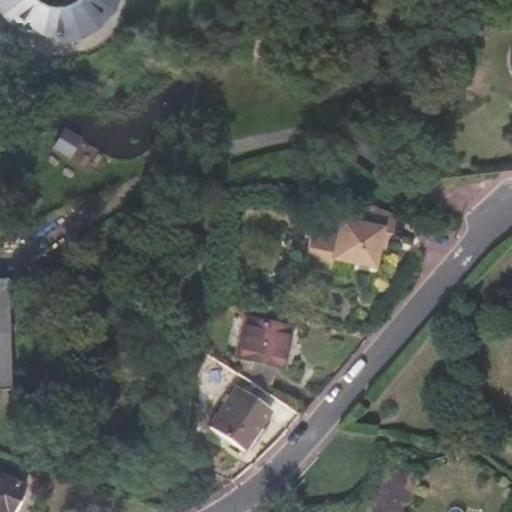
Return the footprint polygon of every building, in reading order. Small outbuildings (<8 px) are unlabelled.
[(0,0),(0,8),(3,12),(5,10),(24,21),(23,24),(37,27),(38,24),(63,23),(64,27),(78,23),(77,20),(95,7),(98,9),(104,0),(0,0)] [(464,130),(466,116),(449,114),(447,128),(464,130)] [(56,147),(43,150),(46,162),(59,159),(56,147)] [(357,200),(351,200),(347,218),(335,216),(331,233),(306,229),(304,239),(372,252),(378,231),(387,233),(393,211),(357,200)] [(368,266),(372,252),(304,239),(299,262),(324,267),(327,257),(368,266)] [(0,382),(6,382),(8,271),(0,270),(0,382)] [(281,364),(290,324),(245,314),(237,355),(281,364)] [(266,407),(273,396),(241,375),(234,386),(266,407)] [(241,446),(266,407),(234,386),(209,426),(241,446)] [(0,511),(5,511),(17,485),(0,478),(0,511)]
